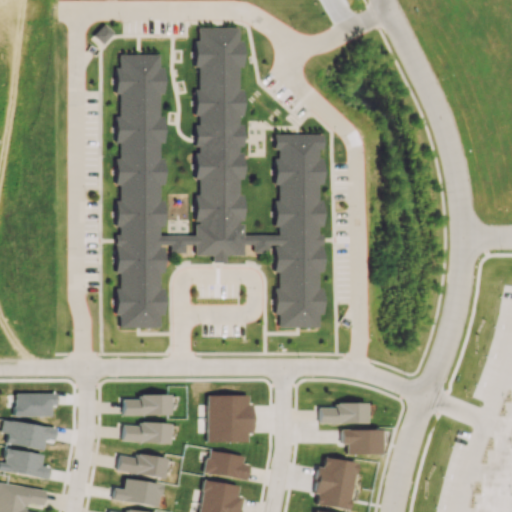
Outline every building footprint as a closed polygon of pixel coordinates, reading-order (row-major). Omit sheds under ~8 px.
[(91,36),(101,44),(111,32),(101,24),(91,36)] [(114,54),(115,328),(160,328),(160,245),(167,245),(167,253),(183,253),(183,245),(192,245),(192,255),(209,255),(212,263),(241,253),(241,245),(249,245),(251,252),(266,252),(266,244),(273,246),(273,327),(319,327),(318,134),(272,134),(273,235),(242,235),(239,225),(239,28),(193,28),(194,235),(160,235),(159,54),(114,54)] [(48,416),(48,405),(52,405),(52,393),(12,393),(12,416),(48,416)] [(167,394),(135,394),(135,399),(120,399),(120,415),(167,415),(167,394)] [(205,395),(205,442),(245,441),(245,433),(249,433),(249,402),(245,403),(244,394),(205,395)] [(364,423),(364,402),(331,402),(331,407),(316,407),(316,423),(364,423)] [(51,440),(53,427),(7,421),(4,444),(40,449),(41,438),(51,440)] [(167,443),(167,422),(135,421),(135,426),(119,425),(119,442),(167,443)] [(378,429),(338,429),(338,443),(342,443),(342,454),(378,454),(378,429)] [(0,471),(44,478),(46,466),(38,465),(40,454),(3,448),(0,462),(0,471)] [(240,455),(205,451),(202,474),(244,479),(246,464),(240,463),(240,455)] [(160,478),(164,458),(131,452),(131,457),(116,455),(113,470),(160,478)] [(345,509),(352,462),(320,457),(319,466),(314,466),(310,494),(313,494),(312,504),(345,509)] [(110,488),(108,500),(153,507),(157,484),(120,478),(119,489),(110,488)] [(236,485),(201,480),(195,511),(237,511),(240,497),(234,496),(236,485)] [(0,511),(35,511),(24,510),(25,503),(40,505),(42,489),(0,483),(0,511)]
